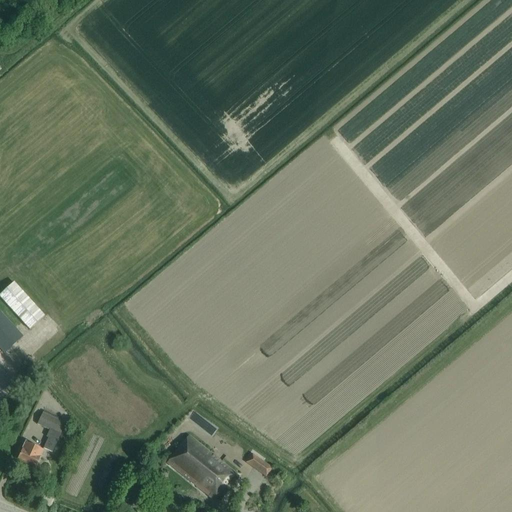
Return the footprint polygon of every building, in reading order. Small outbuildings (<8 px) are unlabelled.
[(0,297),(29,330),(45,316),(14,282),(0,293),(0,297)] [(0,348),(4,353),(23,336),(0,312),(0,311),(0,348)] [(52,453),(57,441),(56,441),(64,424),(42,414),(37,425),(49,430),(46,438),(48,439),(44,449),(52,453)] [(214,500),(235,473),(189,436),(168,463),(214,500)] [(35,469),(39,460),(43,450),(25,442),(16,460),(28,466),(28,467),(32,469),(33,468),(35,469)] [(268,448),(260,457),(272,467),(280,458),(268,448)] [(266,477),(272,469),(272,468),(253,454),(246,463),(266,477)]
